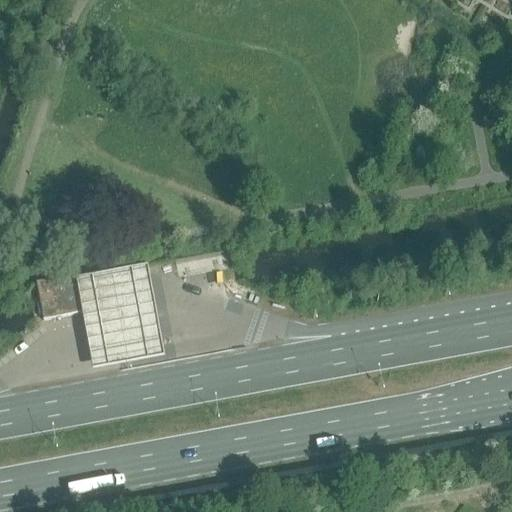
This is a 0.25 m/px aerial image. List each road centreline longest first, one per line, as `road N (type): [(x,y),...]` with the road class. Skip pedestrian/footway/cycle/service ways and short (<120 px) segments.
road 1 (trunk): [(0,485),(511,393)]
road 2 (trunk): [(328,353),(0,417)]
road 3 (trunk): [(511,320),(328,353)]
